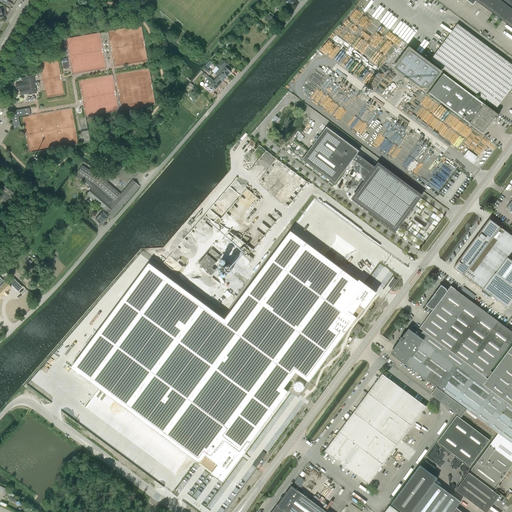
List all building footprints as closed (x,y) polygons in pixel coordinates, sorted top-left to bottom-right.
[(511,0),(465,0),(473,5),(476,1),(483,7),(495,16),(511,27),(511,0)] [(475,93),(473,95),(476,97),(477,95),(496,109),(509,92),(511,87),(511,65),(508,62),(457,24),(431,60),(475,93)] [(379,67),(386,60),(385,56),(382,53),(385,50),(382,52),(382,48),(380,49),(378,50),(377,49),(372,49),(367,52),(367,55),(370,57),(373,55),(369,60),(369,63),(368,65),(368,68),(370,68),(370,71),(373,70),(372,69),(375,67),(376,67),(376,69),(379,67)] [(441,72),(416,53),(409,48),(394,68),(426,92),(441,72)] [(222,72),(227,76),(231,72),(230,71),(233,69),(225,62),(221,66),(219,69),(222,72)] [(223,81),(227,76),(222,72),(219,69),(215,74),(217,76),(218,77),(223,81)] [(498,114),(493,110),(476,97),(473,95),(443,73),(428,93),(469,124),(469,123),(470,124),(476,128),(476,129),(477,129),(482,133),(483,134),(484,133),(483,133),(486,129),(487,129),(487,128),(490,124),(491,124),(490,123),(493,119),(494,120),(494,119),(495,117),(496,117),(497,117),(498,117),(498,116),(498,115),(498,114)] [(22,83),(16,84),(17,89),(19,89),(20,95),(28,93),(29,94),(36,93),(32,75),(26,77),(23,78),(21,78),(22,83)] [(209,77),(207,79),(209,81),(208,82),(208,84),(209,85),(206,88),(212,93),(214,90),(215,90),(219,85),(214,81),(209,77)] [(214,81),(219,85),(223,81),(218,77),(214,81)] [(18,117),(30,115),(29,108),(11,111),(14,129),(20,128),(18,117)] [(365,180),(367,182),(355,198),(359,201),(358,201),(367,208),(367,207),(383,219),(382,219),(391,225),(395,227),(403,216),(404,216),(410,208),(410,207),(418,196),(415,194),(415,193),(383,169),(382,169),(379,167),(377,169),(357,154),(359,151),(327,127),(302,159),(335,184),(353,159),(363,166),(361,169),(361,172),(362,175),(363,178),(365,180)] [(468,150),(464,156),(472,162),(476,157),(473,154),(468,150)] [(289,197),(295,201),(308,179),(276,160),(271,167),(270,169),(274,172),(274,173),(272,173),(271,176),(265,172),(260,180),(262,181),(260,184),(265,187),(267,183),(277,189),(278,188),(290,195),(289,197)] [(82,166),(75,176),(76,177),(88,186),(89,187),(87,189),(89,191),(86,195),(87,195),(89,196),(88,197),(90,198),(90,197),(113,217),(140,187),(133,181),(121,194),(99,175),(98,176),(82,166)] [(0,183),(0,198),(6,203),(5,205),(9,208),(13,201),(15,203),(19,197),(20,195),(28,201),(33,194),(18,185),(13,192),(0,183)] [(107,218),(109,216),(103,211),(101,213),(95,220),(101,225),(107,218)] [(511,260),(507,257),(511,250),(511,235),(502,228),(490,219),(454,268),(466,277),(507,308),(511,300),(511,260)] [(336,234),(323,253),(327,256),(328,255),(343,265),(347,262),(346,265),(353,273),(360,274),(365,270),(365,273),(363,274),(376,282),(378,280),(378,278),(381,276),(384,279),(386,277),(384,275),(385,274),(380,274),(382,271),(383,264),(382,263),(385,260),(388,260),(389,255),(390,255),(347,226),(345,223),(339,231),(336,234)] [(149,262),(71,367),(199,462),(223,479),(245,449),(288,391),(284,388),(296,372),(309,382),(363,309),(375,293),(352,276),(290,230),(225,319),(149,262)] [(215,262),(220,256),(212,249),(202,260),(205,263),(209,257),(215,262)] [(399,273),(400,271),(398,266),(397,265),(396,261),(396,260),(393,260),(393,262),(390,263),(387,261),(388,262),(392,265),(389,266),(393,269),(393,272),(394,274),(390,274),(388,277),(390,277),(390,282),(388,286),(383,286),(382,289),(382,292),(385,295),(393,284),(393,285),(399,276),(399,273)] [(4,282),(0,287),(0,297),(1,298),(5,294),(5,295),(8,292),(8,291),(11,288),(10,287),(11,286),(18,292),(22,287),(13,279),(9,283),(10,284),(8,286),(4,282)] [(396,346),(390,353),(397,358),(400,360),(437,388),(434,392),(462,413),(465,409),(498,433),(471,470),(495,488),(511,465),(511,331),(452,287),(451,286),(447,291),(446,290),(446,289),(441,285),(426,305),(431,309),(432,308),(433,309),(430,314),(423,323),(420,328),(423,330),(419,336),(415,333),(413,336),(406,331),(396,346)] [(464,287),(461,291),(472,300),(475,296),(464,287)] [(358,323),(353,330),(358,334),(363,327),(358,323)] [(426,406),(382,374),(325,451),(368,484),(426,406)] [(95,414),(97,414),(97,416),(103,416),(103,413),(106,412),(105,409),(103,409),(103,407),(100,407),(100,410),(95,410),(95,413),(95,414)] [(470,466),(489,440),(457,416),(437,442),(470,466)] [(134,463),(139,458),(133,453),(128,458),(134,463)] [(156,470),(139,460),(136,466),(153,476),(156,470)] [(437,478),(420,465),(392,503),(402,511),(462,511),(456,507),(461,501),(435,482),(437,478)] [(219,495),(225,488),(206,473),(206,494),(210,497),(212,495),(214,495),(213,497),(214,497),(213,498),(213,499),(215,501),(215,500),(217,498),(217,500),(219,498),(219,495)] [(484,511),(487,511),(500,496),(469,473),(456,490),(484,511)] [(311,480),(304,488),(310,493),(317,485),(311,480)] [(277,505),(272,511),(326,511),(291,486),(279,503),(277,505)]
